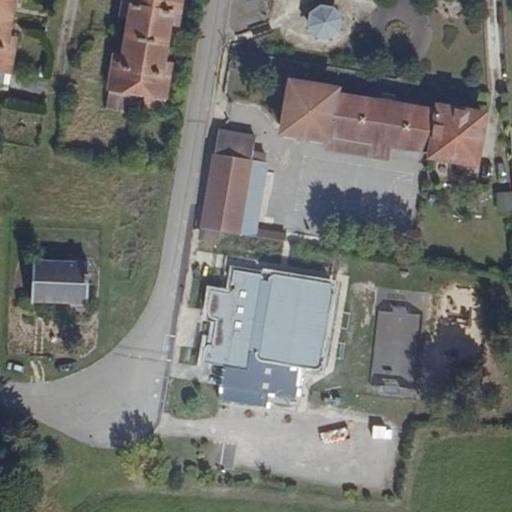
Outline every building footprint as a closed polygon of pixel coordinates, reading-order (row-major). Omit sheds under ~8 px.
[(0,0),(0,72),(9,74),(14,49),(5,47),(13,0),(0,0)] [(126,0),(125,9),(133,10),(123,65),(113,64),(109,89),(145,97),(143,113),(161,116),(170,74),(161,71),(172,17),(180,18),(183,0),(126,0)] [(335,11),(321,8),(309,16),(308,30),(317,41),(330,41),(339,34),(341,22),(335,11)] [(0,88),(9,89),(10,74),(0,73),(0,88)] [(333,89),(268,77),(257,130),(322,144),(323,141),(367,149),(367,154),(381,156),(383,152),(423,159),(424,163),(469,170),(478,121),(434,112),(432,116),(333,97),(333,89)] [(216,135),(197,228),(202,229),(216,231),(245,237),(247,228),(259,167),(245,163),(250,142),(216,135)] [(511,192),(497,193),(498,211),(511,210),(511,192)] [(280,233),(247,228),(245,237),(278,242),(280,233)] [(216,231),(202,229),(200,238),(213,241),(216,231)] [(96,263),(41,261),(41,299),(96,301),(96,263)] [(258,274),(230,269),(225,293),(208,290),(204,308),(205,312),(207,315),(212,317),(208,343),(203,343),(201,360),(219,364),(216,384),(247,390),(291,397),(297,366),(312,367),(316,367),(318,364),(319,360),(316,359),(318,344),(326,295),(328,295),(329,294),(330,292),(330,290),(328,287),(264,275),(264,280),(258,279),(258,274)] [(417,395),(420,313),(375,311),(372,393),(417,395)]
